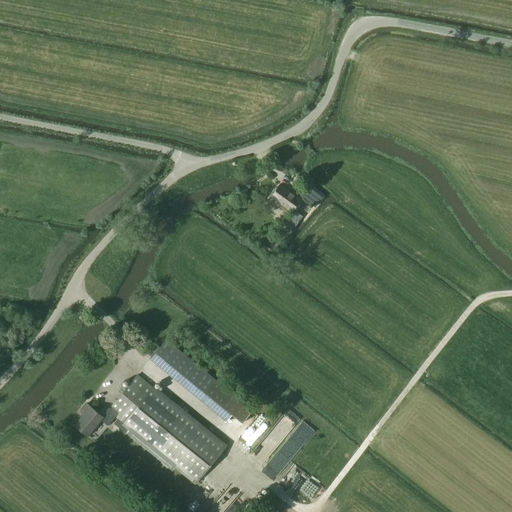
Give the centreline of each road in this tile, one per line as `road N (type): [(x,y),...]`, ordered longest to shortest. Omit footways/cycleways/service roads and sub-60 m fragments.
road 1 (unclassified): [(195,166),(299,128),(327,97),(350,36),(372,23),(511,44)]
road 2 (track): [(314,511),(479,298),(511,293)]
road 3 (unclassified): [(0,383),(40,338),(88,261),(157,191),(195,166)]
road 4 (unclassified): [(195,166),(163,149),(0,117)]
